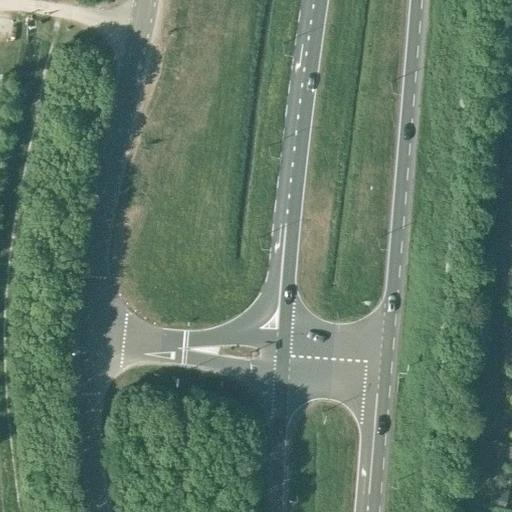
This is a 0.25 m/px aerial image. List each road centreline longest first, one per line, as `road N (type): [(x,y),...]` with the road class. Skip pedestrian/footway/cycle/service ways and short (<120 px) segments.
road 1 (primary): [(385,364),(421,0)]
road 2 (tertiary): [(89,338),(102,215),(144,0)]
road 3 (primary): [(319,0),(284,338)]
road 4 (unclassified): [(100,511),(88,423),(89,338)]
road 5 (primary): [(373,511),(385,364)]
road 6 (primary): [(281,375),(278,511)]
